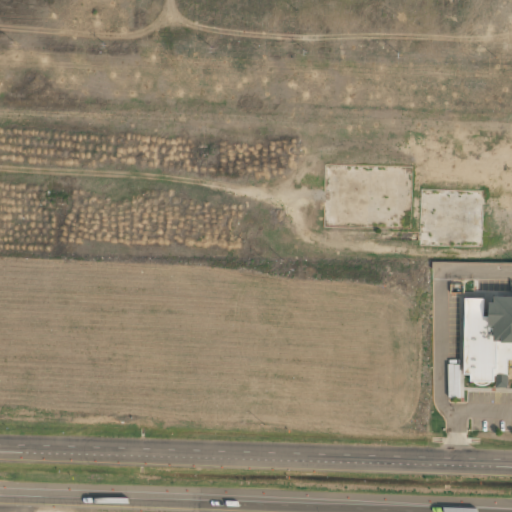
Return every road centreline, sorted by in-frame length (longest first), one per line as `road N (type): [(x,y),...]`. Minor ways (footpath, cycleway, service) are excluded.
road 1 (motorway): [(511,504),(0,489)]
road 2 (secondary): [(464,457),(31,445)]
